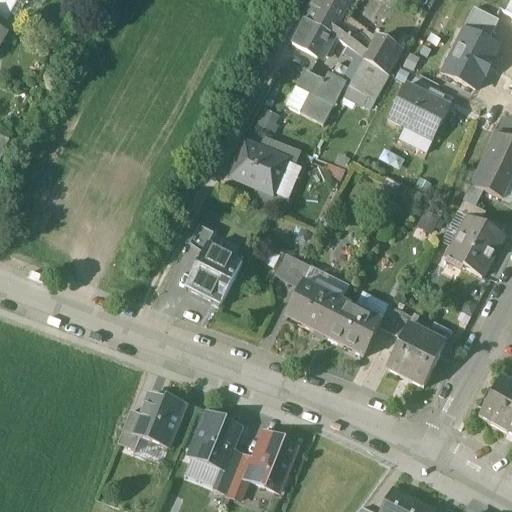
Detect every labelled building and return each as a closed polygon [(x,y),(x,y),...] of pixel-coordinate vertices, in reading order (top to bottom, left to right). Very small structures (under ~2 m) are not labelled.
[(0,0),(0,4),(7,8),(7,7),(11,0),(0,0)] [(148,203),(240,23),(194,0),(144,0),(63,159),(148,203)] [(315,0),(303,23),(304,24),(330,38),(331,38),(337,25),(350,0),(315,0)] [(362,0),(359,12),(375,16),(379,0),(362,0)] [(7,8),(0,4),(0,18),(7,22),(13,11),(7,7),(7,8)] [(488,45),(499,23),(473,11),(463,32),(465,34),(488,45)] [(330,38),(304,24),(292,45),(318,60),(330,38)] [(372,49),(337,25),(331,38),(364,62),(372,49)] [(497,50),(488,45),(465,34),(444,76),(476,92),(483,78),(485,79),(492,65),(490,64),(497,50)] [(364,62),(364,63),(388,76),(402,52),(378,39),(372,49),(364,62)] [(359,59),(352,56),(339,82),(346,85),(359,59)] [(388,76),(364,63),(349,90),(373,104),(388,76)] [(304,74),(296,90),(285,108),(323,129),(344,88),(328,79),(324,85),(304,74)] [(450,111),(405,88),(387,122),(432,146),(450,111)] [(511,143),(494,136),(489,147),(511,156),(511,143)] [(299,154),(265,141),(260,153),(293,167),(299,154)] [(260,153),(245,147),(231,181),(257,191),(279,201),(279,200),(286,203),(300,170),(260,153)] [(511,156),(489,147),(472,188),(501,200),(511,174),(511,156)] [(257,191),(253,202),(275,212),(279,201),(257,191)] [(485,215),(464,203),(457,215),(468,220),(469,219),(479,225),(485,215)] [(479,225),(469,219),(468,220),(445,262),(480,281),(504,238),(479,225)] [(216,236),(195,226),(185,246),(205,256),(209,249),(209,250),(216,236)] [(209,250),(209,249),(205,256),(187,293),(219,310),(241,266),(209,250)] [(286,259),(274,280),(288,288),(299,267),(286,259)] [(299,267),(288,288),(300,295),(303,288),(311,274),(299,267)] [(303,288),(300,295),(286,323),(323,341),(341,306),(303,288)] [(382,325),(341,306),(323,341),(365,363),(380,332),(383,326),(382,325)] [(388,310),(382,325),(383,326),(380,332),(389,337),(401,316),(388,310)] [(401,316),(389,337),(401,343),(408,330),(412,322),(401,316)] [(445,349),(408,330),(401,343),(386,373),(424,392),(445,349)] [(511,386),(501,381),(478,421),(511,440),(511,386)] [(166,404),(150,398),(142,418),(133,440),(139,442),(167,453),(185,408),(167,401),(166,404)] [(131,414),(117,448),(134,454),(139,442),(133,440),(142,418),(131,414)] [(225,424),(207,417),(189,461),(221,474),(222,475),(231,454),(239,433),(224,427),(225,424)] [(282,445),(263,438),(253,463),(245,484),(247,485),(278,497),(296,453),(282,447),(282,445)] [(222,475),(221,474),(213,494),(226,499),(242,458),(231,454),(222,475)] [(242,458),(226,499),(239,504),(247,485),(245,484),(253,463),(242,458)] [(432,511),(394,492),(384,511),(432,511)]
